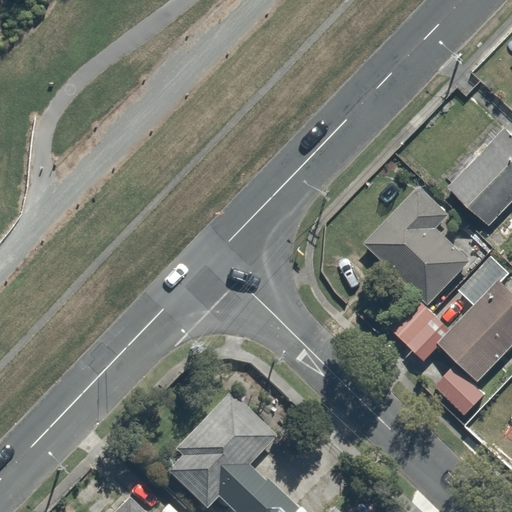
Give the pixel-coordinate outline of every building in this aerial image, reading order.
[(511,87),(495,107),(511,121),(511,87)] [(422,184),(461,222),(511,169),(511,150),(482,121),(422,184)] [(338,240),(391,299),(444,252),(391,193),(338,240)] [(411,335),(449,373),(511,310),(511,306),(477,271),(411,335)] [(271,433),(217,387),(154,460),(208,506),(271,433)] [(258,475),(258,476),(229,511),(279,511),(290,499),(258,475)] [(79,511),(122,511),(100,490),(79,511)]
